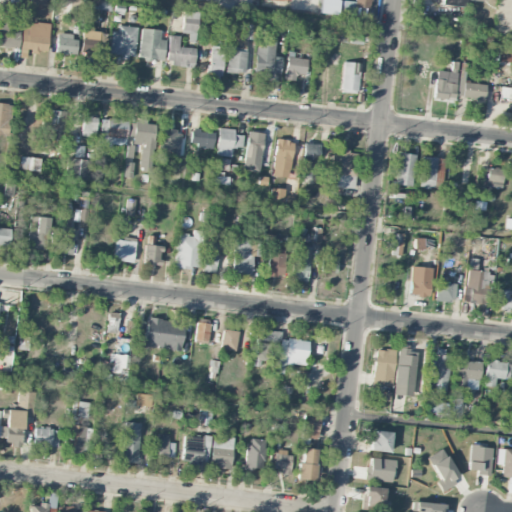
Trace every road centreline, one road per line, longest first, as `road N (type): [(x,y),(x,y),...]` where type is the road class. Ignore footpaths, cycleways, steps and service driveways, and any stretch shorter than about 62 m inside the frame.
road 1 (residential): [(511,141),(0,79)]
road 2 (residential): [(511,337),(0,276)]
road 3 (residential): [(338,511),(395,0)]
road 4 (residential): [(339,508),(0,469)]
road 5 (residential): [(511,433),(350,415)]
